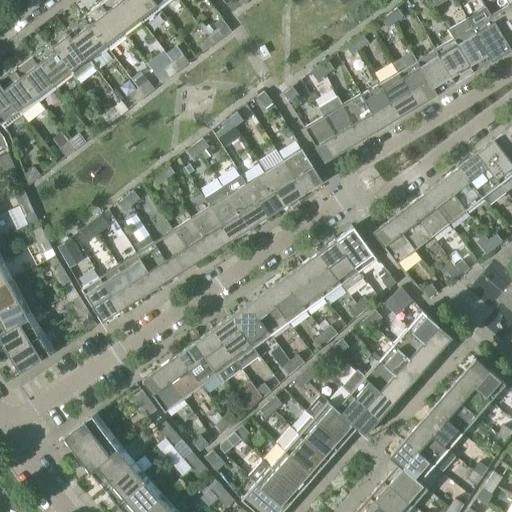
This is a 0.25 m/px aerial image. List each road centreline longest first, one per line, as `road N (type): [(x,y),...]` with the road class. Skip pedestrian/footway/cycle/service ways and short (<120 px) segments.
road 1 (residential): [(8,430),(352,194)]
road 2 (residential): [(511,77),(358,162),(349,173),(352,194)]
road 3 (residential): [(352,194),(377,200),(394,190),(511,96)]
